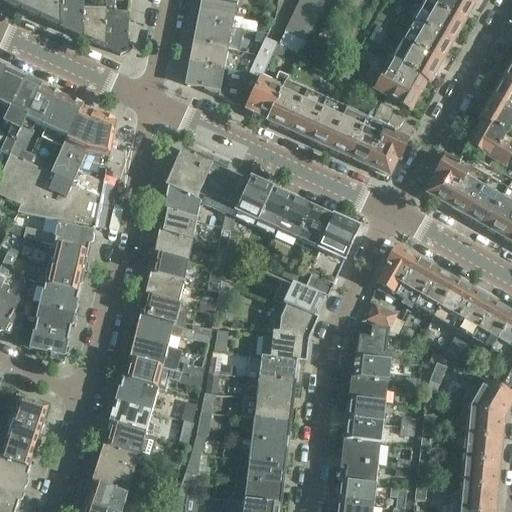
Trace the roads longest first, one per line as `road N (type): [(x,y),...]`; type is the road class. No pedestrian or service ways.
road 1 (residential): [(309,511),(327,350),(399,212)]
road 2 (residential): [(84,400),(154,101)]
road 3 (tertiary): [(399,212),(154,101)]
road 4 (residential): [(399,212),(511,6)]
road 5 (tertiary): [(154,101),(0,33)]
road 6 (tertiary): [(511,275),(399,212)]
